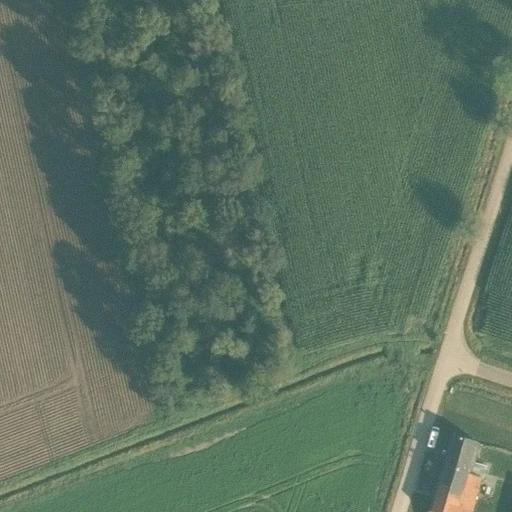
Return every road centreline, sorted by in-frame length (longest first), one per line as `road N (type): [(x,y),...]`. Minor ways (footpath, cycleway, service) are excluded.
road 1 (unclassified): [(443,359),(511,138)]
road 2 (unclassified): [(396,511),(443,359)]
